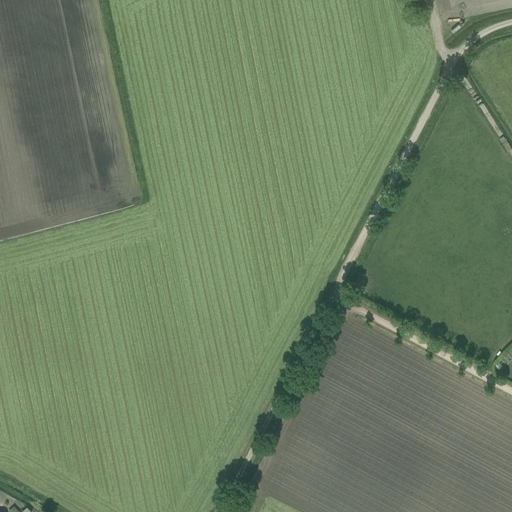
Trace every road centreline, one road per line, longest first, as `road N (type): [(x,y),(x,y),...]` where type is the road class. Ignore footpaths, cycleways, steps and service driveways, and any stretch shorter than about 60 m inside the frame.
road 1 (track): [(221,511),(453,63)]
road 2 (track): [(334,298),(511,395)]
